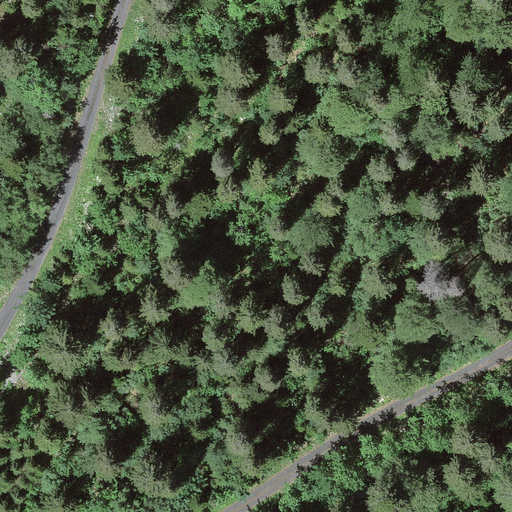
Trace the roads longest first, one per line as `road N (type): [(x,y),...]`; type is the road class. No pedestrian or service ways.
road 1 (track): [(124,0),(45,240),(0,326)]
road 2 (track): [(232,511),(362,427),(511,347)]
